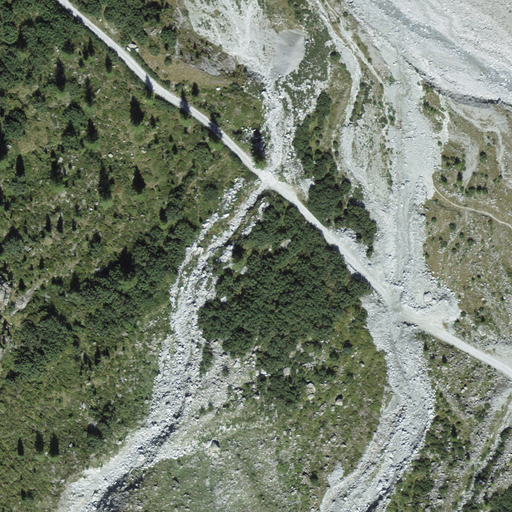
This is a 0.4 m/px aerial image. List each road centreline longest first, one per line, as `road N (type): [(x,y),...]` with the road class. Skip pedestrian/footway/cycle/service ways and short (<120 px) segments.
road 1 (track): [(411,314),(59,0)]
road 2 (track): [(411,314),(358,144),(367,79),(317,0)]
road 3 (track): [(511,379),(411,314)]
